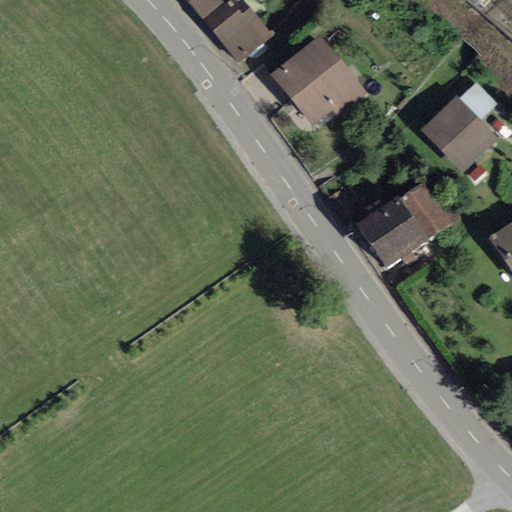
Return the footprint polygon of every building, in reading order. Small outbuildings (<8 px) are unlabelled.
[(179,0),(236,68),(271,40),(250,14),(242,20),(225,0),(179,0)] [(366,94),(320,39),(270,79),(313,130),(332,114),(336,118),(366,94)] [(497,140),(457,100),(422,135),(462,175),(497,140)] [(458,223),(428,182),(356,233),(386,274),(458,223)] [(511,225),(489,242),(511,274),(511,225)]
